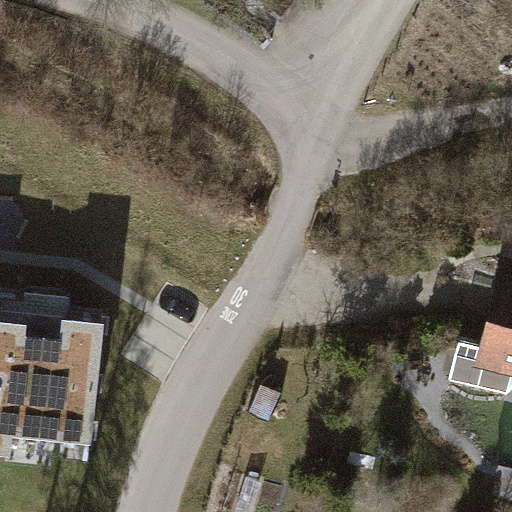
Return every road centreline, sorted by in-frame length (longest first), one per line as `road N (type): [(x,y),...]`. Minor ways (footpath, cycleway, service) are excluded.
road 1 (residential): [(152,511),(206,367),(263,280),(311,155),(282,108),(248,75),(172,30),(82,0)]
road 2 (track): [(511,111),(311,155),(400,0)]
